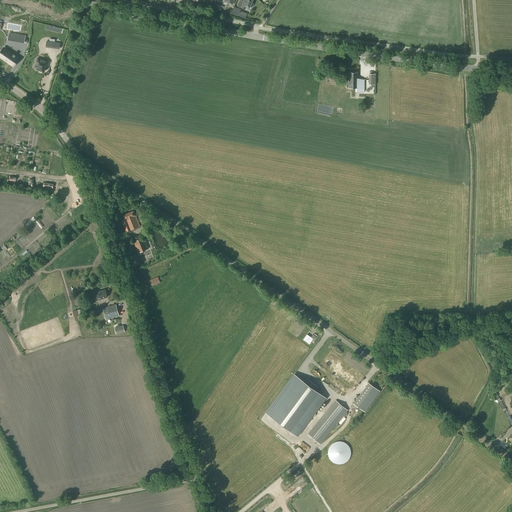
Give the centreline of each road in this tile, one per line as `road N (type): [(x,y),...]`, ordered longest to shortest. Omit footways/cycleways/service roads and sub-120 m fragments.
road 1 (unclassified): [(511,460),(93,167),(82,167)]
road 2 (secondary): [(511,71),(75,0)]
road 3 (unclassified): [(196,479),(82,167)]
road 4 (unclassified): [(17,511),(196,479)]
road 5 (track): [(511,321),(468,322),(371,361)]
